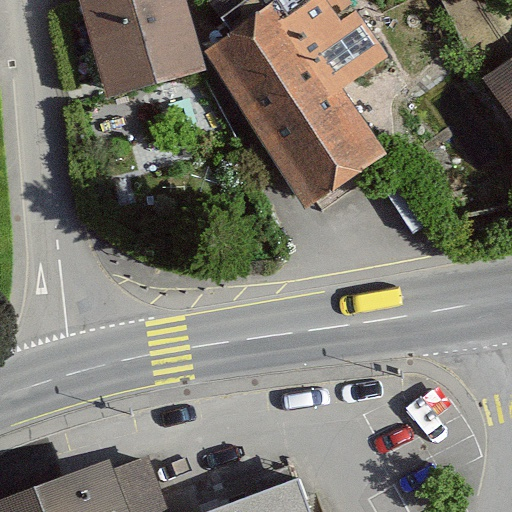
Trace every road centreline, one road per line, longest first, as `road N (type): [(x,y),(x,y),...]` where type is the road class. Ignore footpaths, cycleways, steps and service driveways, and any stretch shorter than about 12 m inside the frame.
road 1 (secondary): [(71,373),(511,296)]
road 2 (residential): [(12,0),(71,373)]
